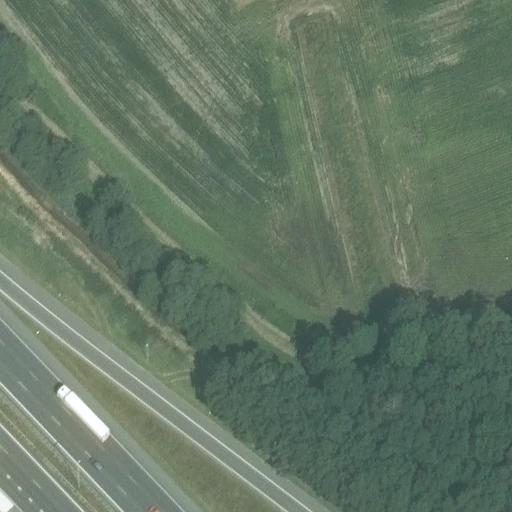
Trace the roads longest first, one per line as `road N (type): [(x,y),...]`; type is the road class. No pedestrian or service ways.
road 1 (motorway): [(294,511),(0,282)]
road 2 (motorway): [(152,511),(0,351)]
